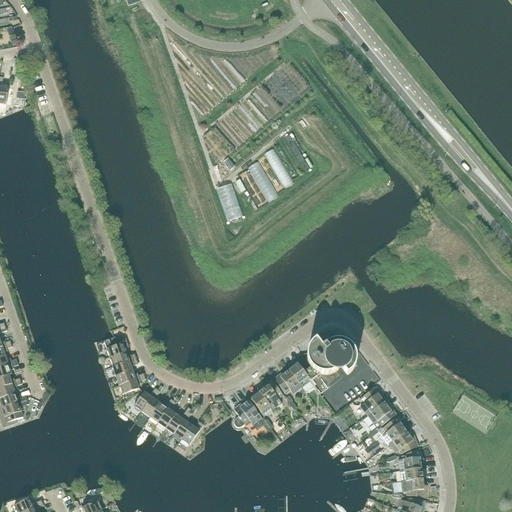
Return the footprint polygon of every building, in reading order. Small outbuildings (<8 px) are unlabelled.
[(2,84),(3,78),(0,77),(0,104),(6,106),(6,105),(11,106),(12,97),(7,97),(8,89),(4,88),(5,84),(2,84)] [(274,149),(264,155),(285,189),(295,183),(274,149)] [(258,163),(248,169),(269,203),(279,197),(258,163)] [(126,339),(121,341),(119,337),(104,342),(110,359),(126,353),(125,349),(129,348),(126,339)] [(322,348),(316,340),(314,342),(311,345),(309,347),(308,350),(307,353),(307,354),(299,356),(298,356),(298,357),(299,364),(298,365),(311,382),(318,376),(319,375),(320,375),(322,375),(325,375),(329,375),(332,374),(335,373),(338,371),(338,370),(337,369),(340,367),(347,376),(349,374),(353,370),(355,366),(356,365),(356,360),(356,357),(355,354),(354,351),(352,348),(350,346),(349,345),(346,343),(343,342),(340,341),(337,341),(335,341),(328,344),(328,343),(325,346),(322,348)] [(7,350),(13,348),(11,345),(0,348),(0,358),(5,357),(4,353),(8,352),(7,350)] [(135,355),(127,357),(126,353),(110,359),(113,368),(136,360),(135,355)] [(11,359),(7,361),(5,357),(0,358),(0,368),(18,363),(16,360),(11,361),(11,359)] [(131,368),(138,365),(136,360),(113,368),(116,377),(132,371),(131,368)] [(13,368),(19,366),(18,363),(0,368),(0,378),(9,376),(12,375),(10,371),(14,370),(13,368)] [(301,389),(311,382),(298,365),(289,372),(301,389)] [(138,374),(134,375),(132,371),(116,377),(119,386),(145,377),(144,374),(138,376),(138,374)] [(301,389),(289,372),(282,376),(281,374),(274,380),(285,395),(290,391),(293,395),(301,389)] [(10,380),(9,376),(0,378),(0,389),(21,382),(20,379),(15,381),(14,378),(10,380)] [(140,382),(146,380),(145,377),(119,386),(122,395),(139,390),(137,386),(141,384),(140,382)] [(283,397),(272,381),(265,387),(266,389),(259,394),(272,411),(281,404),(278,400),(283,397)] [(17,387),(22,385),(21,382),(0,389),(0,399),(15,394),(14,390),(18,389),(17,387)] [(384,403),(379,397),(381,395),(375,388),(360,400),(364,404),(360,407),(367,416),(384,403)] [(142,413),(158,391),(155,389),(152,393),(150,392),(148,395),(144,393),(134,407),(142,413)] [(157,397),(160,393),(158,391),(142,413),(150,418),(160,404),(157,402),(159,398),(157,397)] [(20,397),(16,398),(15,394),(0,399),(0,404),(1,409),(22,402),(27,400),(26,397),(21,399),(20,397)] [(264,417),(272,411),(259,394),(251,400),(264,417)] [(158,424),(173,402),(171,400),(167,404),(166,403),(163,406),(160,404),(150,418),(158,424)] [(23,419),(20,408),(24,407),(22,402),(1,409),(5,418),(7,424),(23,419)] [(173,408),(176,403),(173,402),(158,424),(166,429),(176,415),(172,413),(175,409),(173,408)] [(252,426),(261,419),(249,402),(244,406),(242,408),(240,405),(233,411),(239,418),(238,419),(236,420),(234,422),(234,424),(234,426),(236,428),(238,429),(240,429),(241,428),(244,426),(250,422),(252,426)] [(389,410),(387,408),(384,403),(367,416),(373,425),(377,422),(381,427),(396,416),(391,408),(389,410)] [(174,435),(189,413),(186,411),(183,415),(181,414),(179,417),(176,415),(166,429),(174,435)] [(188,419),(192,415),(189,413),(174,435),(181,440),(191,426),(188,424),(190,420),(188,419)] [(406,433),(403,428),(401,426),(403,425),(397,418),(382,429),(386,434),(382,437),(389,446),(406,433)] [(189,446),(204,426),(199,422),(195,429),(191,426),(181,440),(189,446)] [(358,437),(350,427),(346,431),(353,440),(358,437)] [(411,439),(410,438),(406,433),(389,446),(396,454),(399,452),(401,455),(418,448),(414,437),(411,439)] [(421,469),(420,461),(423,461),(419,450),(401,457),(403,460),(398,461),(400,472),(421,469)] [(401,483),(422,480),(421,469),(400,472),(401,483)] [(422,486),(423,486),(422,480),(401,483),(402,494),(407,493),(406,497),(425,499),(427,488),(422,488),(422,486)] [(36,501),(32,503),(30,499),(14,506),(17,511),(24,511),(43,504),(42,501),(37,503),(36,501)] [(420,511),(423,511),(425,502),(406,499),(406,503),(401,501),(397,511),(399,511),(419,511),(420,511)] [(98,511),(102,510),(98,501),(94,503),(92,502),(89,503),(89,505),(82,509),(83,511),(98,511)]
